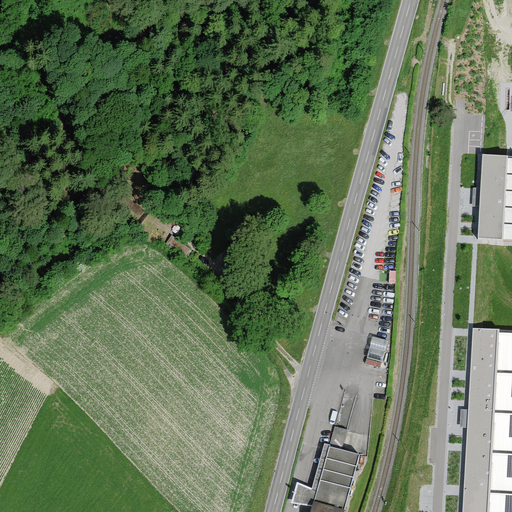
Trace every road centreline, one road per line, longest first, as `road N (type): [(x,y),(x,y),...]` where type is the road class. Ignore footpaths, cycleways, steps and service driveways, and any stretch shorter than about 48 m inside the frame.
road 1 (secondary): [(410,0),(272,511)]
road 2 (track): [(95,172),(198,251),(307,374)]
